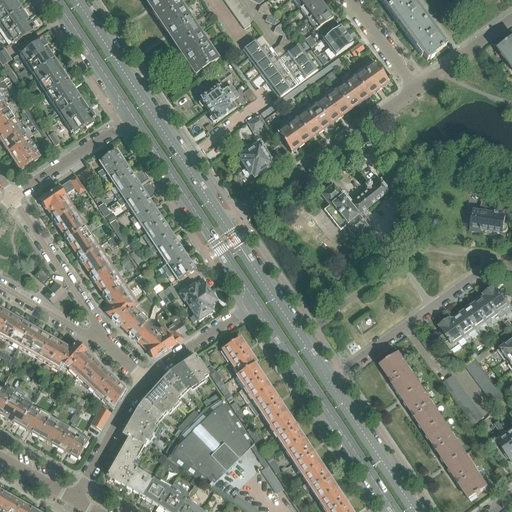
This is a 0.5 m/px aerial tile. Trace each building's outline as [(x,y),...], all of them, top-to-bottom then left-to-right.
[(21,12),(12,0),(0,0),(0,24),(1,25),(21,12)] [(181,9),(175,0),(144,0),(160,23),(181,9)] [(230,11),(239,5),(236,0),(235,0),(227,7),(230,11)] [(293,0),(292,1),(300,11),(314,0),(293,0)] [(325,8),(318,0),(314,0),(300,11),(308,21),(325,8)] [(377,0),(386,11),(400,0),(377,0)] [(415,7),(413,4),(410,0),(400,0),(386,11),(405,37),(426,22),(418,11),(419,11),(417,8),(416,6),(415,7)] [(234,16),(243,10),(239,5),(230,11),(234,16)] [(272,14),(269,10),(265,5),(261,8),(258,13),(262,15),(268,17),(272,14)] [(316,32),(333,20),(325,8),(308,21),(316,32)] [(199,35),(190,23),(181,9),(160,23),(177,50),(199,35)] [(237,21),(246,15),(243,10),(234,16),(237,21)] [(29,26),(26,20),(21,12),(1,25),(14,45),(34,32),(34,31),(35,31),(31,25),(29,26)] [(280,23),(274,16),(272,14),(268,17),(265,23),(274,27),(280,23)] [(241,26),(250,20),(246,15),(237,21),(241,26)] [(254,25),(252,22),(250,20),(241,26),(243,29),(244,31),(254,25)] [(434,32),(432,30),(426,22),(405,37),(419,56),(421,55),(426,62),(435,56),(436,58),(447,50),(437,37),(438,36),(436,34),(435,32),(434,32)] [(276,29),(274,34),(283,38),(288,34),(281,26),(276,29)] [(340,28),(322,41),(329,49),(346,37),(340,28)] [(284,39),(282,42),(288,45),(292,51),(297,47),(288,35),(288,34),(283,38),(284,39)] [(217,62),(208,50),(199,35),(177,50),(195,77),(217,62)] [(262,37),(242,52),(278,101),(317,72),(299,46),(297,47),(292,51),(280,60),(279,60),(262,37)] [(346,37),(329,49),(335,58),(352,46),(346,37)] [(511,41),(499,51),(511,69),(511,41)] [(41,42),(20,55),(34,76),(54,62),(45,50),(47,48),(42,42),(41,42)] [(279,48),(274,52),(280,60),(292,51),(288,45),(282,42),(281,43),(279,48)] [(360,45),(349,52),(353,58),(364,50),(360,45)] [(319,56),(317,58),(323,67),(327,64),(323,58),(322,59),(319,56)] [(5,65),(11,61),(8,57),(0,61),(0,64),(2,68),(5,65)] [(342,58),(261,116),(263,120),(325,76),(345,62),(342,58)] [(67,82),(60,71),(54,62),(34,76),(47,95),(67,82)] [(380,89),(388,84),(374,64),(355,78),(369,98),(376,93),(377,94),(381,91),(380,89)] [(331,74),(326,77),(330,82),(335,78),(331,74)] [(361,103),(369,98),(355,78),(335,93),(349,112),(356,107),(357,108),(358,107),(362,104),(361,103)] [(80,102),(72,90),(67,82),(47,95),(60,115),(80,102)] [(200,85),(193,90),(196,95),(204,90),(200,85)] [(200,102),(199,105),(202,109),(204,108),(205,109),(208,113),(235,93),(231,88),(225,92),(220,86),(200,101),(200,102)] [(235,93),(208,113),(210,116),(211,117),(209,120),(212,124),(216,123),(216,124),(237,109),(232,103),(239,98),(235,93)] [(342,117),(349,112),(335,93),(315,107),(329,126),(337,121),(338,122),(342,119),(342,118),(342,117)] [(88,115),(86,111),(80,102),(60,115),(73,135),(85,128),(86,129),(93,125),(92,123),(94,122),(93,121),(94,120),(90,114),(88,115)] [(5,106),(0,109),(0,134),(16,123),(5,106)] [(322,131),(329,126),(315,107),(296,121),(310,140),(318,135),(318,136),(323,132),(322,131)] [(252,133),(264,126),(258,117),(247,125),(252,133)] [(303,145),(310,140),(296,121),(276,135),(291,154),(298,149),(299,150),(304,146),(303,145)] [(16,123),(0,134),(0,142),(1,144),(2,143),(4,146),(3,146),(6,151),(7,150),(9,153),(28,140),(31,138),(26,130),(22,132),(16,123)] [(37,134),(33,137),(38,144),(42,141),(41,139),(39,136),(37,134)] [(55,147),(60,144),(53,134),(48,137),(55,147)] [(28,140),(9,153),(9,154),(10,155),(9,156),(12,161),(13,160),(15,163),(14,164),(17,168),(18,168),(20,170),(33,162),(33,163),(38,160),(37,159),(39,158),(30,144),(28,140)] [(245,169),(266,155),(259,144),(239,157),(242,161),(240,162),(245,169)] [(285,158),(279,148),(278,147),(273,150),(281,161),(285,158)] [(472,166),(480,155),(469,147),(461,158),(472,166)] [(104,170),(97,175),(100,180),(107,175),(124,164),(116,152),(109,156),(99,163),(104,170)] [(274,167),(266,156),(266,155),(245,169),(250,176),(251,176),(254,179),(274,167)] [(124,164),(107,175),(107,176),(115,187),(132,176),(124,164)] [(90,184),(94,181),(87,171),(83,174),(90,184)] [(84,187),(90,184),(83,174),(78,177),(84,187)] [(115,197),(118,202),(123,199),(123,200),(140,188),(132,177),(132,176),(115,187),(119,194),(115,197)] [(41,201),(40,204),(45,211),(46,211),(49,215),(50,216),(51,217),(50,219),(53,223),(54,222),(73,211),(70,206),(72,205),(66,196),(75,190),(78,196),(84,192),(76,179),(75,179),(70,182),(59,190),(49,196),(41,201)] [(383,184),(382,184),(380,182),(372,189),(369,186),(367,186),(365,187),(364,189),(367,192),(359,198),(354,202),(353,203),(344,193),(342,193),(340,194),(333,186),(321,196),(329,207),(323,212),(340,233),(346,228),(354,239),(367,228),(358,217),(362,214),(365,217),(368,214),(366,211),(389,193),(387,190),(387,187),(386,185),(383,184)] [(123,199),(118,202),(122,208),(122,207),(127,205),(131,211),(148,200),(140,188),(123,200),(123,199)] [(92,199),(97,196),(94,191),(89,194),(92,199)] [(504,216),(507,200),(494,197),(491,215),(474,212),(471,232),(481,234),(482,232),(483,232),(483,230),(503,234),(503,233),(505,233),(506,232),(507,231),(508,230),(508,229),(508,227),(507,226),(506,225),(505,225),(506,217),(504,216)] [(135,217),(130,220),(134,226),(155,212),(155,211),(148,200),(131,211),(135,217)] [(101,213),(107,210),(103,205),(98,208),(101,213)] [(110,215),(107,210),(101,213),(105,218),(110,215)] [(54,222),(53,223),(55,227),(57,227),(63,237),(63,239),(66,243),(86,230),(73,211),(54,222)] [(155,212),(134,226),(137,231),(142,228),(147,235),(163,224),(155,212)] [(112,215),(105,219),(109,225),(115,221),(112,215)] [(117,237),(123,233),(116,221),(110,225),(117,237)] [(147,235),(143,237),(151,249),(171,236),(164,224),(163,224),(147,235)] [(86,230),(66,243),(68,246),(70,247),(76,256),(76,258),(78,262),(98,249),(86,230)] [(125,249),(131,245),(132,245),(123,233),(117,237),(125,249)] [(151,249),(149,250),(153,256),(158,252),(163,259),(179,248),(171,236),(151,249)] [(108,243),(111,248),(118,243),(115,238),(108,243)] [(129,254),(134,250),(131,245),(125,249),(129,254)] [(179,248),(163,259),(167,265),(162,268),(166,273),(187,260),(187,259),(186,259),(179,248)] [(98,249),(78,262),(81,266),(83,266),(89,276),(89,278),(91,281),(111,269),(98,250),(98,249)] [(133,261),(138,258),(135,253),(130,256),(133,261)] [(141,263),(138,258),(133,261),(137,266),(141,263)] [(123,270),(130,265),(127,260),(120,265),(123,270)] [(187,260),(166,273),(170,279),(174,276),(177,281),(178,282),(178,283),(195,272),(188,262),(188,261),(187,260)] [(111,269),(91,281),(91,282),(94,285),(96,286),(102,295),(101,297),(104,301),(104,300),(123,288),(111,269)] [(43,286),(49,280),(40,271),(35,277),(43,286)] [(205,286),(205,287),(202,282),(180,296),(184,302),(187,300),(191,306),(210,294),(209,292),(205,286)] [(138,286),(143,294),(148,290),(143,283),(138,286)] [(53,306),(64,294),(56,286),(44,298),(53,306)] [(104,300),(104,301),(106,305),(108,305),(111,310),(107,315),(106,315),(111,320),(111,321),(115,325),(124,315),(132,310),(135,307),(123,288),(104,300)] [(161,301),(174,293),(171,288),(158,296),(161,301)] [(496,290),(494,288),(483,296),(497,316),(499,318),(501,320),(511,311),(511,309),(503,297),(502,298),(496,290)] [(165,306),(178,298),(174,293),(161,301),(165,306)] [(211,296),(210,294),(191,306),(195,312),(192,314),(194,317),(190,319),(193,324),(197,322),(198,324),(210,316),(209,314),(212,312),(211,311),(218,306),(215,302),(211,296)] [(492,320),(497,316),(483,296),(472,304),(486,324),(490,329),(492,328),(490,325),(493,322),(492,320)] [(481,328),(486,324),(472,304),(461,312),(475,332),(479,337),(481,336),(479,332),(482,330),(481,328)] [(0,310),(0,334),(10,317),(9,316),(9,315),(6,313),(4,313),(0,310)] [(124,315),(115,325),(118,328),(120,328),(128,336),(128,337),(132,341),(146,325),(147,324),(132,310),(124,315)] [(470,336),(475,332),(461,312),(450,320),(464,340),(468,345),(470,344),(468,340),(471,338),(470,336)] [(170,320),(174,327),(180,336),(185,332),(186,332),(180,323),(176,317),(175,316),(170,320)] [(16,320),(16,319),(13,317),(11,317),(10,317),(0,334),(0,338),(18,349),(30,328),(29,328),(29,326),(26,324),(24,325),(16,320)] [(459,343),(464,340),(450,320),(439,328),(440,330),(442,333),(438,336),(442,342),(446,339),(448,342),(446,344),(451,352),(461,346),(459,343)] [(146,325),(132,341),(135,344),(137,344),(145,351),(146,351),(151,347),(154,332),(150,330),(150,329),(146,325)] [(151,347),(146,351),(152,359),(154,360),(174,347),(174,346),(177,344),(183,341),(183,340),(180,336),(174,327),(168,331),(165,333),(163,330),(157,334),(156,333),(154,332),(151,347)] [(31,329),(30,328),(18,349),(38,360),(50,339),(49,339),(49,337),(45,335),(44,336),(36,332),(36,330),(33,328),(31,329)] [(439,347),(434,339),(432,336),(421,344),(429,354),(434,350),(439,347)] [(51,340),(50,340),(50,339),(38,360),(58,372),(59,370),(61,366),(70,351),(69,350),(69,349),(65,347),(64,348),(56,343),(56,341),(52,340),(51,340)] [(256,364),(240,339),(222,350),(239,376),(254,366),(256,364)] [(511,340),(497,352),(501,357),(503,355),(507,360),(511,356),(511,340)] [(85,354),(86,353),(76,344),(70,351),(61,366),(69,370),(77,378),(93,362),(92,361),(93,359),(88,355),(87,356),(85,354)] [(491,355),(488,351),(488,350),(479,358),(476,360),(479,364),(491,355)] [(421,388),(405,363),(407,361),(400,351),(397,352),(399,355),(380,368),(402,400),(421,388)] [(205,368),(209,366),(202,355),(198,357),(205,368)] [(202,380),(207,376),(195,358),(169,375),(184,393),(188,389),(189,391),(203,382),(202,380)] [(479,364),(476,360),(475,359),(474,360),(465,367),(466,367),(469,372),(479,364)] [(96,362),(94,362),(93,362),(77,378),(94,394),(110,377),(109,377),(109,375),(106,372),(105,372),(98,366),(98,365),(96,362)] [(473,377),(483,369),(479,364),(469,372),(473,377)] [(270,390),(254,366),(239,376),(236,378),(252,402),(270,390)] [(209,377),(215,374),(211,368),(206,371),(209,377)] [(476,381),(486,374),(483,369),(473,377),(476,381)] [(489,379),(487,375),(486,374),(476,381),(479,386),(489,379)] [(179,399),(184,393),(169,375),(164,381),(179,399)] [(112,378),(111,378),(110,377),(94,394),(113,412),(125,391),(115,382),(115,380),(112,378)] [(446,389),(456,382),(452,377),(442,384),(446,389)] [(33,379),(31,383),(40,388),(42,384),(33,379)] [(493,383),(491,381),(489,379),(479,386),(483,391),(493,383)] [(219,389),(224,386),(221,380),(215,384),(219,389)] [(168,416),(178,404),(176,402),(179,399),(164,381),(144,403),(162,418),(165,414),(168,416)] [(449,394),(459,386),(456,382),(446,389),(449,394)] [(497,389),(494,385),(493,383),(483,391),(487,396),(497,389)] [(229,393),(224,386),(219,389),(224,396),(229,393)] [(452,398),(462,391),(459,386),(449,394),(452,398)] [(443,421),(421,388),(402,400),(424,434),(443,421)] [(490,401),(500,393),(497,389),(487,396),(490,401)] [(287,415),(270,390),(252,402),(269,427),(287,415)] [(1,391),(0,392),(0,416),(11,398),(13,395),(7,391),(5,394),(1,391)] [(456,403),(466,396),(462,391),(452,398),(456,403)] [(494,405),(504,398),(500,393),(490,401),(494,405)] [(211,406),(222,399),(219,394),(208,401),(211,406)] [(460,408),(470,400),(466,396),(456,403),(460,408)] [(0,417),(19,428),(30,408),(11,398),(0,416),(0,417)] [(182,433),(182,434),(178,440),(176,443),(173,449),(172,450),(167,459),(198,481),(199,481),(202,483),(210,489),(232,504),(243,511),(256,511),(257,511),(236,497),(233,501),(228,498),(229,497),(226,495),(226,496),(221,493),(222,492),(213,486),(225,474),(239,461),(250,450),(259,463),(258,463),(261,467),(261,466),(264,470),(260,472),(277,497),(284,493),(268,469),(259,455),(253,447),(222,399),(211,406),(206,410),(201,413),(198,417),(190,425),(182,433)] [(463,412),(473,405),(470,400),(460,408),(463,412)] [(206,410),(211,406),(208,401),(203,405),(206,410)] [(157,424),(162,418),(144,403),(138,410),(157,424)] [(235,413),(240,410),(235,403),(230,406),(235,413)] [(466,417),(476,409),(473,405),(463,412),(466,417)] [(38,439),(49,420),(30,408),(19,428),(38,439)] [(111,415),(110,415),(100,409),(97,415),(108,421),(111,415)] [(470,421),(480,414),(476,409),(466,417),(470,421)] [(156,440),(162,428),(156,425),(157,424),(138,410),(123,436),(130,440),(142,447),(143,447),(146,442),(148,443),(151,437),(156,440)] [(245,417),(240,410),(235,413),(240,421),(245,417)] [(194,413),(193,413),(185,421),(190,425),(198,417),(197,416),(194,413)] [(484,417),(483,418),(480,414),(470,421),(473,426),(485,418),(484,417)] [(101,432),(108,421),(97,415),(90,426),(101,432)] [(304,441),(295,428),(287,415),(269,427),(286,453),(304,441)] [(73,423),(72,424),(77,426),(80,420),(76,418),(75,418),(73,423)] [(57,450),(68,430),(49,420),(38,439),(57,450)] [(182,433),(190,425),(185,421),(177,430),(178,431),(182,434),(182,433)] [(465,455),(443,421),(424,434),(447,467),(465,455)] [(511,442),(507,435),(498,423),(494,426),(500,434),(501,433),(503,436),(502,437),(503,439),(497,443),(511,464),(511,463),(511,442)] [(252,438),(257,435),(252,428),(247,431),(252,438)] [(88,442),(69,431),(68,430),(57,450),(77,461),(88,442)] [(262,442),(257,435),(252,438),(257,445),(262,442)] [(135,459),(142,447),(130,440),(107,478),(125,489),(135,472),(130,468),(132,464),(135,459)] [(320,466),(304,441),(286,453),(302,478),(320,466)] [(169,446),(163,457),(167,459),(172,450),(173,449),(169,446)] [(268,465),(274,460),(269,453),(263,457),(268,465)] [(483,481),(465,455),(447,467),(469,501),(488,489),(490,491),(492,489),(485,479),(483,481)] [(138,467),(141,462),(135,459),(132,464),(138,467)] [(278,467),(274,460),(268,465),(276,477),(280,474),(277,469),(278,468),(277,468),(278,467)] [(164,465),(178,475),(181,471),(166,461),(164,465)] [(336,490),(328,478),(320,466),(302,478),(318,502),(336,490)] [(169,491),(159,485),(161,481),(155,478),(153,481),(136,471),(135,472),(125,489),(139,496),(139,499),(143,502),(145,501),(158,509),(169,491)] [(291,485),(286,478),(280,481),(285,489),(291,485)] [(202,483),(199,481),(198,481),(194,487),(195,487),(189,496),(192,498),(202,483)] [(290,496),(295,492),(291,485),(285,489),(290,496)] [(350,511),(336,490),(318,502),(324,511),(350,511)] [(199,511),(169,491),(158,509),(162,511),(199,511)] [(17,511),(21,505),(9,499),(0,493),(0,511),(17,511)] [(300,511),(303,511),(307,510),(302,503),(297,506),(300,511)]
